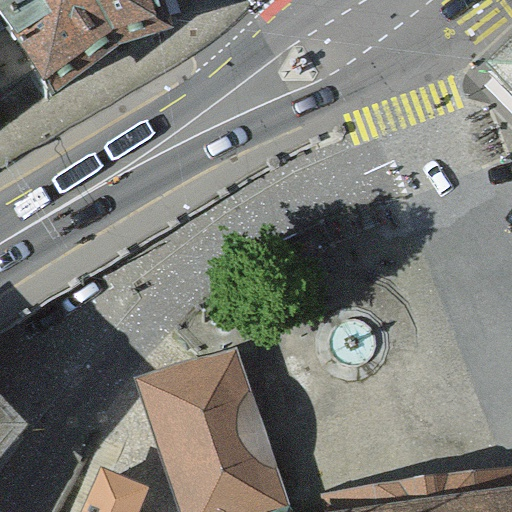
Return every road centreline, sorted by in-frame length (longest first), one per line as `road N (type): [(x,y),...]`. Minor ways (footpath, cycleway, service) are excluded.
road 1 (residential): [(442,132),(246,234),(155,299),(90,403)]
road 2 (secondary): [(0,240),(382,17)]
road 3 (residential): [(232,0),(181,47),(0,159)]
road 4 (residential): [(511,261),(442,132)]
road 5 (residential): [(0,300),(90,403)]
road 6 (residential): [(442,132),(382,17)]
road 7 (residential): [(90,403),(38,511)]
